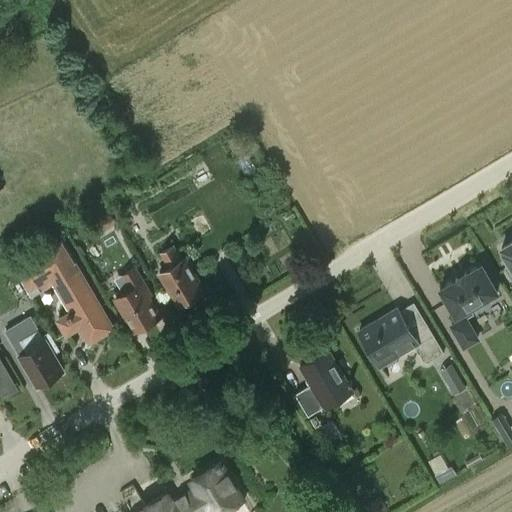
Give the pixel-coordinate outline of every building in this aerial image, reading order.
[(116,203),(111,207),(116,217),(122,213),(116,203)] [(117,223),(109,208),(89,220),(99,235),(117,223)] [(74,262),(60,239),(14,267),(31,296),(54,282),(72,311),(58,320),(66,333),(79,325),(89,341),(112,327),(73,262),(74,262)] [(511,240),(501,247),(504,251),(503,252),(511,265),(506,267),(511,276),(511,240)] [(158,272),(177,305),(204,289),(184,256),(181,258),(173,245),(160,253),(168,266),(158,272)] [(481,263),(439,287),(455,315),(456,315),(459,320),(451,324),(463,346),(477,337),(465,317),(473,313),(470,306),(497,290),(481,263)] [(115,297),(135,330),(159,316),(148,296),(151,294),(135,267),(122,274),(130,288),(115,297)] [(415,343),(427,362),(444,352),(426,322),(411,331),(396,307),(358,330),(379,365),(415,343)] [(30,315),(5,329),(18,353),(17,353),(36,388),(65,371),(53,352),(58,349),(48,331),(41,335),(30,315)] [(324,406),(325,408),(353,391),(328,349),(300,365),(311,384),(295,393),(308,415),(324,406)] [(0,388),(3,394),(15,387),(0,361),(0,388)] [(454,392),(464,386),(457,374),(447,380),(454,392)] [(511,430),(501,413),(492,418),(507,443),(511,439),(511,430)] [(315,416),(311,418),(316,426),(320,424),(315,416)] [(210,511),(219,511),(243,498),(221,461),(190,479),(195,487),(171,501),(167,493),(135,511),(210,511)] [(380,497),(364,506),(367,511),(377,511),(385,507),(380,497)]
